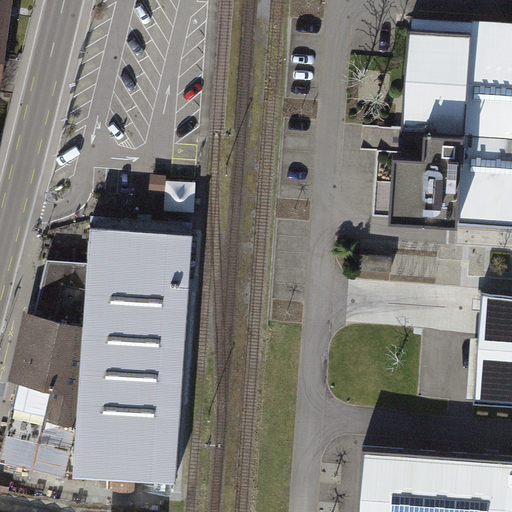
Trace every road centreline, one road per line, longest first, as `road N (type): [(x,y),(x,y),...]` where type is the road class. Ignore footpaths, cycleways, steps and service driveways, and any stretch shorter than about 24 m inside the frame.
road 1 (residential): [(302,511),(341,0)]
road 2 (secondary): [(0,262),(65,0)]
